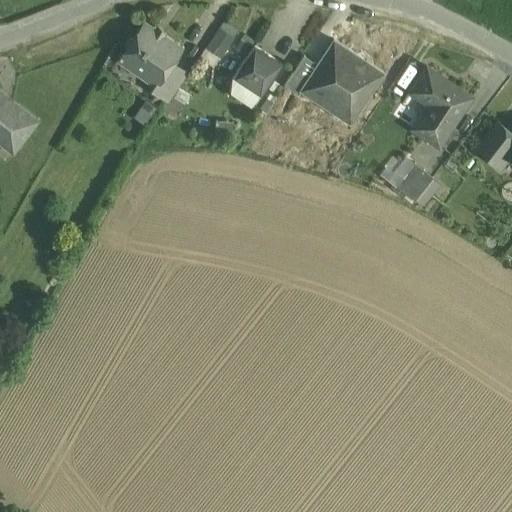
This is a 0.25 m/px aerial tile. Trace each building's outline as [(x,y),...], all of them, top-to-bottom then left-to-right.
[(237,29),(223,20),(205,47),(219,57),(237,29)] [(180,48),(143,23),(133,37),(128,39),(124,43),(126,49),(119,59),(155,83),(156,84),(168,66),(180,48)] [(245,56),(254,42),(244,35),(234,49),(245,56)] [(317,63),(306,79),(307,79),(303,86),(352,118),(383,72),(333,38),(317,63)] [(284,62),(254,42),(245,56),(232,75),(261,95),(284,62)] [(317,63),(303,54),(284,84),(298,93),(303,86),(307,79),(306,79),(317,63)] [(471,96),(426,65),(412,86),(434,101),(415,129),(438,145),(471,96)] [(184,77),(168,66),(156,84),(155,83),(150,90),(167,101),(184,77)] [(8,105),(0,98),(0,133),(16,146),(29,130),(27,129),(36,119),(12,100),(8,105)] [(511,131),(497,120),(475,148),(496,165),(507,152),(506,152),(511,143),(511,131)] [(433,176),(414,161),(396,185),(415,200),(433,176)]
